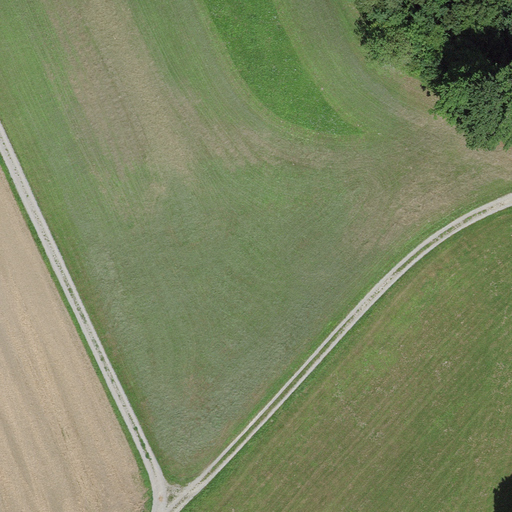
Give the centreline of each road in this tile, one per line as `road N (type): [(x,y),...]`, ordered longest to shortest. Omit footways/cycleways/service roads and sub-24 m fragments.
road 1 (track): [(511,201),(456,222),(410,253),(169,511)]
road 2 (track): [(172,508),(0,135)]
